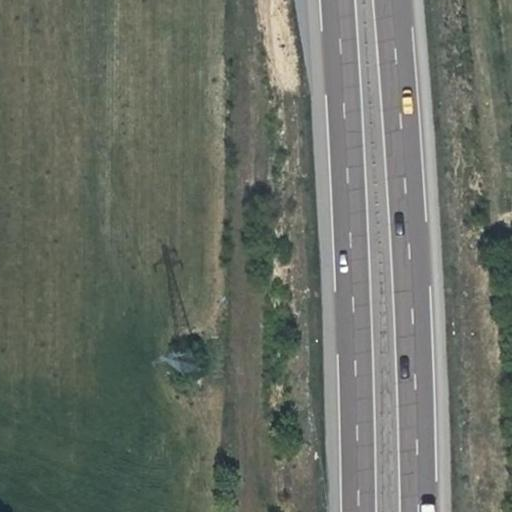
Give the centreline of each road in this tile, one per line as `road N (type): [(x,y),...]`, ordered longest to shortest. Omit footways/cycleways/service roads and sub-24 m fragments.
road 1 (motorway): [(420,511),(389,0)]
road 2 (motorway): [(339,0),(364,511)]
